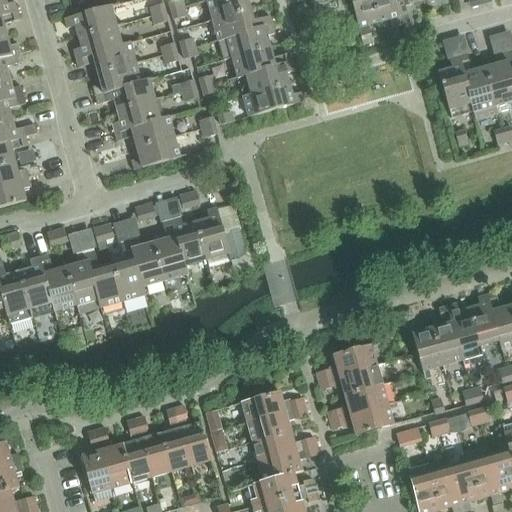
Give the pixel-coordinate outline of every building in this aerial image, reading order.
[(5,0),(0,0),(0,17),(18,12),(16,3),(7,6),(5,0)] [(172,13),(185,9),(182,0),(169,4),(172,13)] [(211,0),(207,1),(213,22),(251,11),(248,0),(249,0),(211,0)] [(373,0),(350,0),(361,38),(371,35),(369,27),(380,24),(373,0)] [(394,0),(373,0),(380,24),(390,21),(393,29),(402,26),(394,0)] [(394,0),(402,26),(410,24),(406,7),(416,4),(415,0),(394,0)] [(439,7),(436,0),(415,0),(416,4),(427,1),(430,10),(439,7)] [(153,18),(166,14),(164,6),(151,9),(153,18)] [(117,28),(111,7),(65,20),(67,30),(76,27),(79,38),(117,28)] [(185,9),(172,13),(174,21),(187,18),(185,9)] [(251,11),(213,22),(219,43),(227,40),(227,39),(273,26),(271,17),(254,22),(251,11)] [(0,38),(7,37),(4,26),(21,21),(18,12),(0,17),(0,38)] [(166,14),(153,18),(155,26),(168,23),(166,14)] [(511,21),(494,25),(498,44),(511,41),(511,21)] [(224,61),(232,59),(270,48),(267,37),(276,35),(273,26),(227,39),(227,40),(219,43),(224,61)] [(117,28),(79,38),(82,49),(74,52),(76,60),(122,47),(122,46),(117,28)] [(371,35),(361,38),(364,46),(373,43),(371,35)] [(7,37),(0,38),(0,60),(21,54),(18,45),(10,47),(7,37)] [(183,52),(196,48),(193,40),(180,43),(183,52)] [(122,47),(76,60),(78,69),(95,64),(98,75),(136,65),(130,44),(122,46),(122,47)] [(164,57),(177,53),(175,45),(161,48),(164,57)] [(196,48),(183,52),(185,61),(198,57),(196,48)] [(270,48),(232,59),(238,80),(247,77),(246,76),(293,63),(290,54),(273,59),(270,48)] [(177,53),(164,57),(166,66),(179,62),(177,53)] [(21,54),(0,60),(0,81),(10,79),(7,68),(23,63),(21,54)] [(511,79),(505,55),(496,57),(499,65),(486,69),(496,107),(511,102),(511,79)] [(468,56),(459,59),(472,105),(471,105),(473,114),(476,122),(499,115),(496,107),(486,69),(472,73),(468,56)] [(452,120),(473,114),(471,105),(472,105),(459,59),(450,61),(452,69),(439,73),(449,111),(452,120)] [(246,76),(247,77),(252,96),(290,85),(287,74),(295,72),(293,63),(246,76)] [(93,88),(95,97),(142,84),(141,83),(136,65),(98,75),(101,86),(93,88)] [(202,89),(215,85),(213,77),(200,80),(202,89)] [(10,79),(0,81),(0,102),(24,96),(21,87),(13,90),(10,79)] [(115,101),(118,112),(156,102),(150,81),(141,83),(142,84),(95,97),(98,106),(115,101)] [(183,94),(196,90),(194,82),(181,85),(183,94)] [(215,85),(202,89),(204,98),(218,94),(215,85)] [(290,85),(252,96),(244,98),(249,118),(257,116),(258,116),(304,103),(301,94),(293,96),(290,85)] [(196,90),(183,94),(186,103),(199,99),(196,90)] [(24,96),(0,102),(0,123),(12,120),(9,110),(26,105),(24,96)] [(118,112),(121,123),(112,125),(115,134),(161,121),(161,120),(156,102),(118,112)] [(232,113),(219,117),(221,126),(234,123),(232,113)] [(161,121),(115,134),(117,143),(134,138),(137,149),(175,139),(169,118),(161,120),(161,121)] [(202,131),(215,127),(213,118),(200,122),(202,131)] [(0,145),(26,138),(38,135),(35,126),(15,131),(12,120),(0,123),(0,145)] [(215,127),(202,131),(205,139),(218,136),(215,127)] [(503,131),(506,144),(511,142),(511,130),(511,128),(503,131)] [(506,144),(503,131),(494,133),(498,146),(506,144)] [(465,132),(456,135),(459,148),(469,145),(465,132)] [(26,138),(0,145),(0,166),(15,162),(12,151),(29,147),(26,138)] [(181,159),(175,139),(137,149),(140,160),(132,162),(134,172),(181,159)] [(15,162),(0,166),(0,187),(29,179),(41,176),(38,167),(18,173),(15,162)] [(29,179),(0,187),(0,209),(26,202),(23,191),(31,188),(29,179)] [(197,193),(188,195),(192,208),(201,206),(197,193)] [(192,208),(188,195),(180,197),(183,210),(192,208)] [(144,207),(148,220),(156,218),(152,205),(144,207)] [(148,220),(144,207),(135,210),(139,223),(148,220)] [(197,223),(207,261),(230,255),(217,209),(207,211),(210,220),(197,223)] [(185,268),(185,267),(207,261),(197,223),(183,227),(181,219),(172,221),(185,268)] [(154,244),(165,282),(188,276),(185,267),(185,268),(172,221),(163,224),(168,241),(154,244)] [(102,228),(106,241),(115,239),(111,226),(102,228)] [(106,241),(102,228),(94,230),(97,243),(106,241)] [(56,232),(60,245),(68,243),(65,230),(56,232)] [(60,245),(56,232),(47,234),(51,248),(60,245)] [(9,236),(13,249),(21,247),(18,234),(9,236)] [(13,249),(9,236),(0,238),(4,252),(13,249)] [(143,288),(144,288),(165,282),(154,244),(141,248),(139,240),(130,242),(143,288)] [(113,265),(123,303),(125,308),(148,302),(144,288),(143,288),(130,242),(121,245),(126,261),(113,265)] [(123,303),(113,265),(100,269),(95,252),(86,254),(99,301),(98,301),(100,309),(123,303)] [(67,269),(77,307),(80,315),(100,309),(98,301),(99,301),(86,254),(77,257),(80,265),(67,269)] [(53,305),(52,305),(54,313),(77,307),(67,269),(53,273),(49,256),(40,259),(53,305)] [(20,273),(30,311),(52,305),(53,305),(40,259),(30,261),(33,270),(20,273)] [(2,260),(0,260),(0,287),(6,309),(5,309),(10,326),(33,319),(30,311),(20,273),(7,277),(2,260)] [(500,342),(499,343),(501,351),(511,347),(511,309),(511,307),(501,310),(496,294),(487,296),(500,342)] [(481,307),(470,310),(480,348),(499,343),(500,342),(487,296),(478,299),(481,307)] [(483,356),(480,348),(470,310),(459,313),(457,305),(448,307),(461,353),(462,353),(464,361),(483,356)] [(462,353),(461,353),(448,307),(439,310),(444,326),(433,329),(443,367),(464,361),(462,353)] [(77,337),(88,334),(84,315),(72,319),(77,337)] [(443,367),(433,329),(422,332),(420,324),(410,327),(423,373),(443,367)] [(378,367),(372,346),(334,357),(337,369),(317,374),(319,383),(378,367)] [(378,367),(319,383),(322,392),(342,386),(345,397),(383,386),(378,367)] [(511,382),(508,369),(499,371),(503,384),(511,382)] [(483,376),(466,380),(469,390),(485,386),(483,376)] [(383,386),(345,397),(348,408),(328,413),(330,422),(389,406),(383,386)] [(471,391),(475,404),(484,402),(480,389),(471,391)] [(475,404),(471,391),(462,394),(466,407),(475,404)] [(247,424),(306,408),(304,399),(283,405),(280,393),(242,404),(247,424)] [(431,403),(435,416),(445,413),(441,400),(431,403)] [(330,422),(333,431),(353,425),(356,437),(394,426),(389,406),(330,422)] [(184,407),(175,409),(192,468),(212,462),(202,424),(190,427),(184,407)] [(253,444),(291,433),(288,423),(309,417),(306,408),(247,424),(253,444)] [(175,409),(167,412),(172,432),(161,435),(172,474),(192,468),(175,409)] [(477,411),(481,425),(489,422),(485,409),(477,411)] [(481,425),(477,411),(468,414),(472,427),(481,425)] [(145,418),(136,421),(152,479),(172,474),(161,435),(151,438),(145,418)] [(438,423),(441,436),(450,433),(446,420),(438,423)] [(152,479),(136,421),(127,423),(133,443),(122,446),(133,485),(152,479)] [(441,436),(438,423),(429,425),(433,438),(441,436)] [(511,424),(502,427),(509,451),(511,460),(511,424)] [(106,429),(97,431),(113,490),(133,485),(122,446),(112,449),(106,429)] [(97,431),(88,434),(94,454),(82,458),(93,496),(113,490),(97,431)] [(397,434),(396,435),(398,444),(410,441),(407,431),(397,434)] [(258,464),(317,447),(315,438),(294,444),(291,433),(253,444),(258,464)] [(0,444),(0,469),(21,464),(19,455),(10,457),(6,443),(0,444)] [(319,456),(317,447),(258,464),(264,483),(264,484),(294,475),(294,476),(302,473),(299,462),(319,456)] [(502,503),(489,456),(487,449),(467,454),(470,462),(480,500),(491,497),(493,505),(502,503)] [(489,456),(502,503),(511,500),(509,492),(511,491),(511,460),(509,451),(489,456)] [(450,467),(462,511),(470,511),(472,511),(470,503),(480,500),(470,462),(450,467)] [(0,469),(0,493),(11,490),(11,491),(19,489),(15,475),(24,473),(21,464),(0,469)] [(437,511),(441,511),(430,473),(429,466),(408,472),(419,511),(437,511)] [(430,473),(441,511),(452,508),(452,511),(462,511),(450,467),(430,473)] [(264,484),(264,483),(247,488),(253,508),(300,495),(294,476),(294,475),(264,484)] [(303,483),(306,491),(317,488),(315,482),(312,480),(303,483)] [(0,511),(15,511),(37,507),(35,498),(14,503),(11,491),(11,490),(0,493),(0,511)] [(318,493),(307,496),(309,504),(318,501),(320,498),(318,493)] [(199,494),(181,499),(183,508),(201,503),(199,494)] [(304,511),(300,495),(253,508),(254,511),(304,511)]
